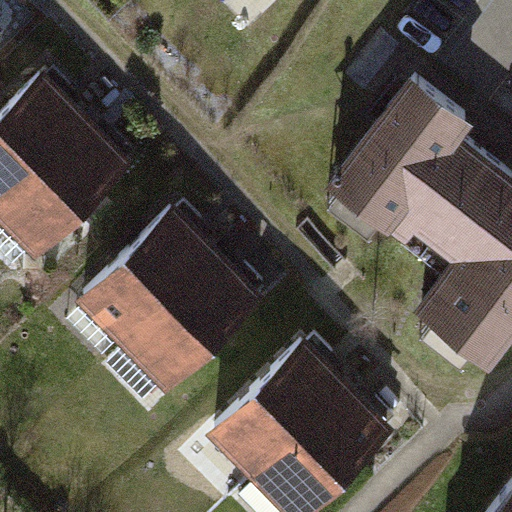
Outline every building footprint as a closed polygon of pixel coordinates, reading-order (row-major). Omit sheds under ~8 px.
[(20,0),(0,0),(0,28),(25,5),(20,0)] [(74,54),(0,124),(0,143),(70,216),(153,137),(74,54)] [(409,73),(331,179),(370,217),(382,202),(455,256),(420,303),(478,355),(511,312),(511,184),(451,139),(465,120),(409,73)] [(203,189),(120,268),(200,350),(283,271),(203,189)] [(335,321),(252,400),(332,483),(415,403),(335,321)] [(511,511),(511,480),(501,473),(471,511),(511,511)]
